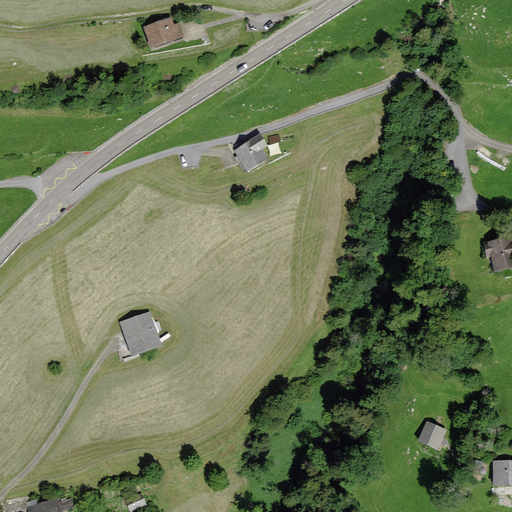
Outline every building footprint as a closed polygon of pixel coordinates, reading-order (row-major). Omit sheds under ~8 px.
[(178,21),(148,31),(154,49),(184,39),(178,21)] [(262,138),(236,154),(248,173),(264,164),(258,154),(268,147),(262,138)] [(511,239),(491,243),(496,272),(511,269),(511,239)] [(150,313),(122,323),(133,354),(161,344),(150,313)] [(448,430),(424,423),(418,441),(442,448),(448,430)] [(511,462),(496,462),(496,488),(511,487),(511,462)] [(132,510),(149,504),(147,497),(130,504),(132,510)] [(62,511),(58,498),(24,507),(25,511),(62,511)]
